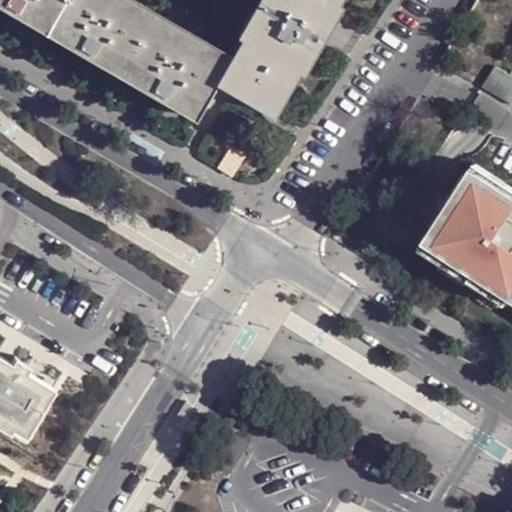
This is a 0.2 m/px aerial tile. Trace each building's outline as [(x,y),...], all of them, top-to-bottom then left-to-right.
[(194,113),(224,62),(117,0),(0,0),(0,2),(28,19),(29,18),(67,39),(66,42),(103,62),(103,61),(141,84),(141,85),(179,106),(180,105),(194,113)] [(336,0),(265,0),(260,9),(217,81),(270,112),(295,69),(332,7),(336,0)] [(338,10),(332,7),(295,69),(300,73),(338,10)] [(511,212),(511,213),(511,212),(511,196),(478,176),(432,249),(442,256),(438,263),(472,284),(475,279),(507,300),(511,294),(511,293),(511,212)] [(0,353),(0,419),(13,428),(27,436),(56,388),(0,353)] [(0,425),(10,432),(13,428),(0,419),(0,425)] [(248,444),(229,434),(210,465),(229,475),(248,444)]
